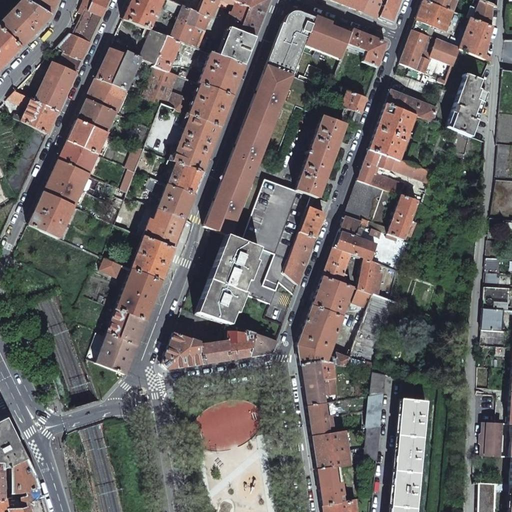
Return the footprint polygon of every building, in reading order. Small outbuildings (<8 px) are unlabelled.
[(24,0),(19,0),(0,21),(0,30),(19,49),(36,31),(49,17),(49,16),(24,0)] [(24,0),(49,16),(56,0),(24,0)] [(70,34),(88,43),(107,0),(82,0),(77,14),(79,14),(70,34)] [(129,0),(128,3),(121,20),(148,30),(161,0),(129,0)] [(166,0),(163,8),(172,12),(175,4),(167,0),(166,0)] [(166,0),(167,0),(184,0),(181,7),(194,13),(199,0),(166,0)] [(199,0),(194,13),(209,19),(216,1),(233,7),(234,4),(245,8),(247,0),(199,0)] [(261,19),(267,0),(247,0),(245,8),(234,4),(233,7),(228,19),(225,26),(228,27),(253,39),(261,19)] [(328,0),(361,13),(365,0),(328,0)] [(369,16),(377,19),(383,0),(365,0),(361,13),(369,16)] [(383,0),(377,19),(392,25),(400,0),(383,0)] [(418,10),(414,20),(410,31),(434,40),(447,45),(450,37),(455,38),(462,19),(450,16),(451,12),(421,0),(418,10)] [(421,0),(451,12),(455,0),(421,0)] [(478,0),(471,20),(490,27),(491,16),(492,5),(478,0)] [(181,7),(168,38),(178,42),(183,44),(194,13),(181,7)] [(278,37),(302,45),(321,52),(322,49),(323,50),(332,27),(329,26),(330,23),(319,19),(318,22),(313,20),(313,19),(294,13),(292,12),(291,12),(288,13),(287,14),(284,18),(281,25),(283,25),(278,37)] [(194,13),(183,44),(198,49),(209,19),(194,13)] [(469,18),(457,49),(463,51),(486,60),(487,56),(486,54),(489,41),(491,27),(490,27),(471,20),(469,18)] [(228,27),(216,56),(243,66),(248,52),(253,39),(228,27)] [(332,27),(323,50),(341,57),(340,60),(341,60),(345,51),(347,46),(345,45),(349,34),(332,27)] [(0,30),(0,69),(8,61),(19,49),(0,30)] [(345,51),(362,57),(361,61),(376,67),(385,43),(351,30),(349,34),(345,45),(347,46),(345,51)] [(144,45),(138,58),(145,62),(152,64),(163,36),(150,31),(144,45)] [(410,31),(398,64),(423,74),(429,58),(428,57),(434,40),(410,31)] [(51,63),(74,74),(88,43),(70,34),(68,33),(54,48),(57,50),(51,63)] [(152,64),(151,66),(166,72),(178,42),(168,38),(163,36),(152,64)] [(278,37),(234,154),(229,167),(233,168),(235,169),(252,175),(258,161),(255,160),(258,153),(260,154),(290,74),(302,45),(278,37)] [(457,49),(447,45),(434,40),(428,57),(429,58),(451,66),(457,49)] [(101,64),(94,79),(109,85),(122,54),(108,48),(101,64)] [(322,52),(340,60),(341,57),(323,50),(322,52)] [(122,54),(109,85),(124,90),(125,88),(138,58),(123,52),(122,54)] [(204,63),(196,84),(198,85),(230,97),(236,82),(243,66),(216,56),(208,53),(204,63)] [(145,62),(142,69),(149,72),(151,66),(152,64),(145,62)] [(42,82),(33,101),(57,112),(74,74),(51,63),(42,82)] [(299,74),(298,77),(314,83),(317,76),(318,76),(321,69),(308,64),(303,76),(299,74)] [(141,91),(139,96),(159,104),(173,109),(180,112),(187,114),(192,101),(168,92),(175,75),(166,72),(151,66),(149,72),(141,91)] [(486,93),(479,91),(479,90),(476,89),(479,81),(464,75),(462,74),(461,77),(462,78),(444,128),(470,137),(476,120),(486,93)] [(89,89),(84,100),(114,113),(124,90),(109,85),(94,79),(89,89)] [(192,101),(187,114),(188,115),(219,127),(225,112),(230,97),(198,85),(192,101)] [(125,88),(124,90),(139,96),(141,91),(129,86),(128,88),(125,88)] [(388,91),(383,105),(414,116),(430,122),(435,109),(388,91)] [(21,105),(26,107),(30,99),(14,92),(6,99),(18,105),(21,105)] [(345,92),(340,108),(342,109),(359,115),(361,107),(364,99),(345,92)] [(31,128),(46,135),(51,123),(57,112),(33,101),(30,99),(26,107),(18,122),(31,128)] [(79,110),(75,120),(105,134),(114,113),(84,100),(79,110)] [(149,129),(141,150),(155,155),(173,109),(159,104),(149,129)] [(383,105),(367,150),(378,154),(398,161),(414,116),(383,105)] [(342,109),(339,118),(346,120),(355,124),(357,119),(359,115),(342,109)] [(166,156),(164,159),(170,161),(174,162),(201,173),(210,150),(219,127),(188,115),(187,114),(180,112),(178,115),(186,119),(172,158),(166,156)] [(296,183),(294,191),(310,196),(315,198),(321,182),(325,184),(327,178),(323,177),(329,161),(334,146),(338,148),(340,142),(336,140),(342,124),(320,116),(317,124),(314,130),(312,129),(308,139),(311,140),(309,146),(307,152),(305,151),(304,154),(306,155),(304,161),(304,160),(301,167),(299,166),(295,175),(298,176),(296,183)] [(70,130),(65,141),(95,155),(105,134),(75,120),(70,130)] [(7,181),(16,199),(46,135),(31,128),(18,156),(7,181)] [(61,151),(56,161),(86,175),(95,155),(65,141),(61,151)] [(508,178),(511,145),(497,144),(495,177),(508,178)] [(132,172),(141,150),(133,146),(125,168),(127,169),(132,172)] [(141,150),(132,172),(149,178),(157,156),(155,155),(141,150)] [(367,150),(356,181),(367,185),(371,174),(374,167),(378,154),(367,150)] [(378,154),(374,167),(388,172),(389,170),(428,184),(432,173),(398,161),(378,154)] [(49,177),(41,193),(72,207),(86,175),(56,161),(49,177)] [(174,162),(165,184),(193,195),(197,184),(201,173),(174,162)] [(222,186),(214,204),(218,206),(220,207),(238,213),(252,175),(235,169),(233,168),(229,167),(222,186)] [(127,169),(119,190),(124,193),(132,172),(127,169)] [(124,193),(123,196),(140,202),(145,188),(149,178),(132,172),(124,193)] [(371,174),(367,185),(399,196),(416,202),(421,203),(425,192),(371,174)] [(149,178),(145,188),(161,195),(165,184),(149,178)] [(263,179),(240,242),(257,248),(274,254),(262,286),(274,291),(278,282),(293,295),(296,285),(281,273),(282,270),(296,232),(306,207),(310,196),(294,191),(263,179)] [(511,181),(494,180),(488,218),(511,221),(511,181)] [(350,197),(342,217),(358,222),(357,226),(385,234),(399,196),(367,185),(356,181),(350,197)] [(161,195),(156,208),(184,219),(188,207),(193,195),(165,184),(161,195)] [(34,209),(26,225),(32,228),(51,236),(57,239),(72,207),(41,193),(34,209)] [(399,196),(385,234),(402,240),(409,221),(416,202),(399,196)] [(214,204),(205,229),(210,230),(224,235),(228,237),(238,213),(220,207),(218,206),(214,204)] [(306,207),(296,232),(313,239),(318,226),(323,213),(306,207)] [(141,237),(172,249),(178,234),(184,219),(156,208),(152,218),(148,217),(141,237)] [(340,225),(337,232),(358,239),(361,229),(356,228),(357,226),(358,222),(342,217),(340,225)] [(488,219),(487,231),(500,233),(501,221),(488,219)] [(409,221),(402,240),(407,241),(414,223),(409,221)] [(361,229),(358,239),(374,244),(368,261),(374,263),(385,234),(357,226),(356,228),(361,229)] [(296,232),(285,269),(298,281),(306,260),(313,239),(296,232)] [(334,240),(331,248),(348,254),(362,259),(368,261),(374,244),(358,239),(337,232),(334,240)] [(385,234),(374,263),(378,265),(396,271),(407,241),(402,240),(385,234)] [(209,274),(193,313),(224,324),(228,325),(232,312),(235,314),(243,293),(240,293),(245,281),(247,282),(255,262),(252,261),(257,248),(240,242),(228,237),(224,235),(209,274)] [(141,237),(128,269),(159,282),(166,265),(172,249),(141,237)] [(486,241),(485,259),(499,260),(503,260),(504,243),(486,241)] [(326,262),(320,277),(340,284),(344,275),(340,274),(348,254),(331,248),(326,262)] [(99,258),(95,270),(97,270),(96,271),(115,279),(120,266),(99,258)] [(362,259),(356,289),(368,294),(371,295),(376,296),(379,280),(375,279),(376,273),(372,272),(373,269),(377,269),(378,265),(374,263),(368,261),(362,259)] [(485,259),(484,270),(499,271),(499,260),(485,259)] [(128,269),(113,309),(144,321),(152,301),(159,282),(128,269)] [(483,273),(483,286),(498,287),(499,277),(499,274),(483,273)] [(505,279),(505,286),(511,286),(511,284),(511,274),(499,274),(499,277),(502,277),(501,279),(505,279)] [(310,306),(341,317),(351,288),(340,284),(320,277),(310,306)] [(481,309),(502,310),(507,310),(509,289),(483,288),(481,309)] [(351,303),(366,308),(371,295),(368,294),(356,289),(351,303)] [(366,308),(347,358),(349,358),(375,364),(378,358),(397,304),(371,295),(366,308)] [(310,306),(295,346),(298,365),(317,362),(324,362),(341,317),(310,306)] [(113,309),(104,333),(135,345),(140,333),(144,321),(113,309)] [(479,330),(500,331),(502,310),(481,309),(479,330)] [(225,340),(226,360),(237,359),(248,357),(254,334),(244,330),(242,333),(224,331),(225,340)] [(500,331),(479,330),(478,346),(504,347),(506,332),(500,331)] [(104,333),(92,363),(96,364),(122,374),(124,375),(129,360),(135,345),(104,333)] [(160,364),(165,370),(183,367),(200,364),(199,344),(198,342),(172,333),(160,364)] [(254,334),(248,357),(272,353),(276,341),(254,334)] [(199,344),(200,364),(226,360),(225,340),(214,342),(199,344)] [(332,364),(356,369),(365,371),(371,372),(373,373),(375,364),(349,358),(347,358),(335,354),(332,364)] [(317,362),(298,365),(302,386),(305,406),(323,403),(328,403),(327,395),(325,382),(333,380),(330,364),(324,362),(317,362)] [(370,378),(368,396),(382,394),(384,375),(373,373),(371,372),(370,378)] [(400,379),(399,399),(413,400),(415,383),(400,379)] [(335,394),(333,380),(325,382),(327,395),(335,394)] [(368,396),(365,428),(379,426),(382,394),(368,396)] [(414,511),(425,402),(413,400),(399,399),(397,414),(394,450),(391,486),(388,511),(414,511)] [(307,422),(309,437),(327,434),(327,430),(332,429),(329,415),(325,416),(323,403),(305,406),(307,422)] [(0,463),(1,470),(9,467),(25,459),(5,418),(0,420),(0,463)] [(481,423),(479,456),(498,457),(500,424),(482,423),(481,423)] [(365,428),(362,463),(376,461),(379,426),(365,428)] [(312,453),(314,470),(333,467),(348,465),(343,432),(327,434),(309,437),(312,453)] [(268,459),(277,458),(275,446),(267,447),(268,456),(268,459)] [(33,476),(25,459),(9,467),(9,483),(9,494),(18,494),(37,488),(33,476)] [(317,488),(320,505),(338,503),(337,496),(342,495),(340,482),(336,483),(333,467),(314,470),(317,488)] [(477,483),(476,511),(493,511),(494,484),(477,483)] [(9,494),(9,499),(4,500),(5,507),(3,508),(3,511),(44,511),(37,488),(18,494),(9,494)] [(320,511),(355,511),(354,500),(338,503),(320,505),(320,511)]
